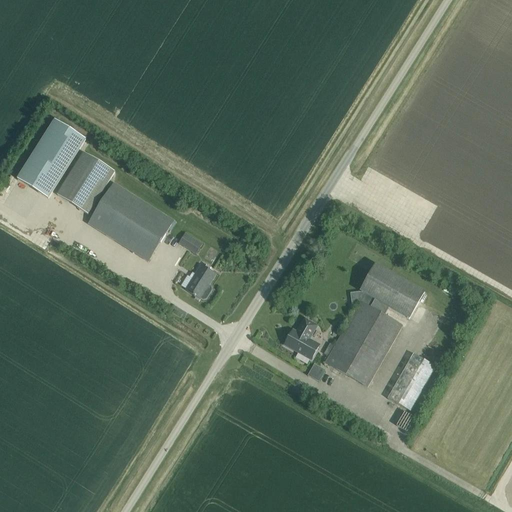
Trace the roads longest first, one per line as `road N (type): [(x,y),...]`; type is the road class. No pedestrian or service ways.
road 1 (unclassified): [(125,511),(447,0)]
road 2 (track): [(326,192),(511,296)]
